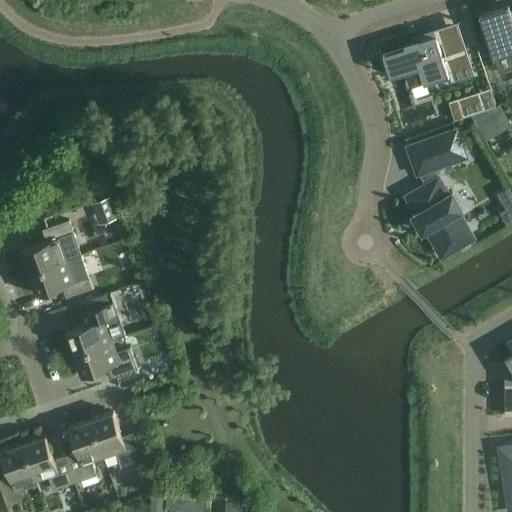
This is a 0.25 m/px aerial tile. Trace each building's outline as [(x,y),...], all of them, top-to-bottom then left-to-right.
[(479,13),(493,56),(511,49),(511,7),(509,9),(508,4),(497,8),(479,13)] [(419,41),(394,49),(406,87),(470,67),(472,74),(474,74),(465,47),(442,54),(434,29),(460,21),(459,20),(413,34),(414,36),(417,35),(419,41)] [(488,88),(458,98),(464,117),(469,115),(494,106),(488,88)] [(488,117),(476,124),(483,135),(495,128),(488,117)] [(434,168),(466,156),(456,128),(407,145),(417,173),(418,173),(424,184),(405,195),(416,212),(412,214),(422,231),(426,229),(437,249),(453,239),(457,246),(474,236),(458,210),(462,208),(452,191),(448,193),(434,168)] [(109,196),(92,202),(96,213),(113,208),(109,196)] [(511,203),(505,208),(499,211),(505,221),(511,217),(511,203)] [(29,271),(67,258),(81,253),(69,219),(42,228),(46,240),(21,249),(29,271)] [(71,270),(67,258),(29,271),(37,294),(62,285),(66,297),(92,287),(85,265),(71,270)] [(117,278),(123,291),(138,284),(133,272),(117,278)] [(85,323),(66,330),(74,352),(112,339),(125,334),(121,322),(114,300),(111,291),(84,300),(87,309),(81,311),(85,323)] [(116,351),(112,339),(74,352),(82,374),(106,366),(111,378),(137,368),(130,346),(116,351)] [(113,410),(91,418),(104,456),(116,452),(121,465),(142,457),(133,431),(122,435),(113,410)] [(77,451),(65,455),(74,481),(81,479),(83,485),(98,479),(96,474),(92,460),(104,456),(91,418),(68,426),(77,451)] [(45,434),(23,442),(36,479),(48,475),(53,489),(74,481),(65,455),(54,459),(45,434)] [(24,484),(36,479),(23,442),(0,449),(9,474),(0,477),(0,486),(6,505),(28,497),(24,484)] [(511,445),(501,448),(505,475),(511,475),(511,479),(511,488),(508,489),(511,511),(511,510),(511,445)] [(141,486),(146,501),(159,497),(155,482),(141,486)] [(192,493),(191,503),(196,508),(205,509),(206,494),(192,493)] [(227,498),(225,511),(242,511),(244,500),(227,498)] [(152,499),(152,511),(163,511),(164,500),(152,499)]
